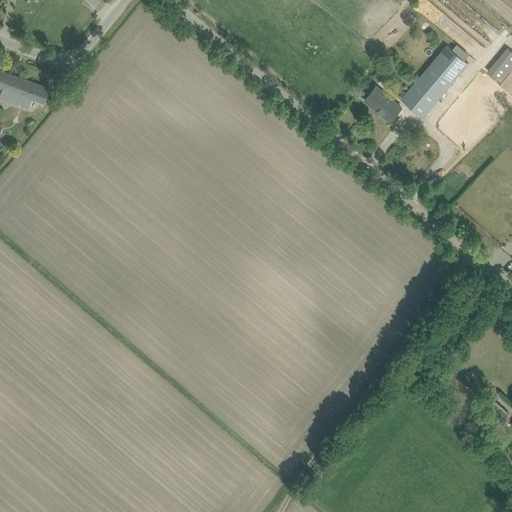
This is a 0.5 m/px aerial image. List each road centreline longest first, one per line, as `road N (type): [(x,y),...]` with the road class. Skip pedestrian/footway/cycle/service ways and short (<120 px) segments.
road 1 (unclassified): [(511,282),(178,0)]
road 2 (track): [(475,251),(276,511)]
road 3 (unclassified): [(132,0),(81,56),(0,34)]
